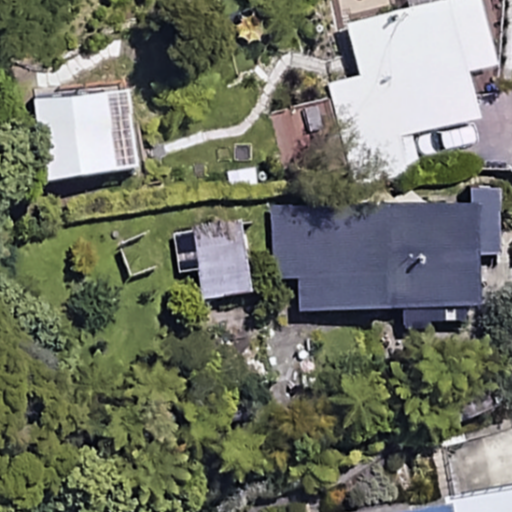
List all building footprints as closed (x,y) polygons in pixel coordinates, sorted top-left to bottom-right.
[(354,72),(324,82),(349,156),(377,146),(388,174),(420,162),(410,135),(479,112),(463,63),(489,55),(471,0),(409,0),(338,24),(354,72)] [(312,267),(294,268),(296,308),(406,302),(406,311),(472,308),(470,251),(494,250),(492,198),(309,207),(312,267)] [(244,283),(235,218),(168,228),(177,293),(244,283)] [(314,322),(279,323),(281,377),(316,375),(314,322)] [(511,511),(511,488),(359,511),(511,511)]
